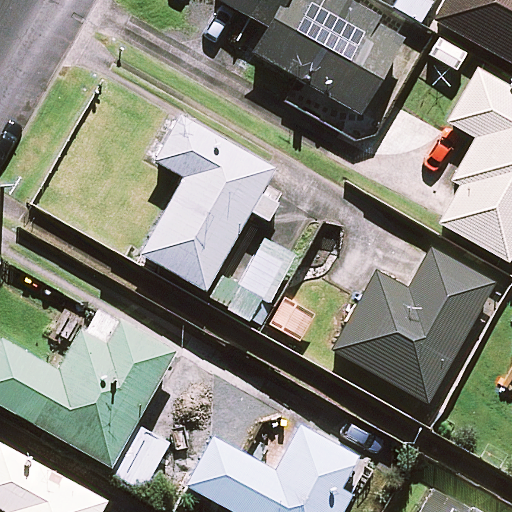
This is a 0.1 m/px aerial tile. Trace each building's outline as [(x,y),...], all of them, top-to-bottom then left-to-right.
[(418,43),(341,0),(209,0),(209,1),(262,31),(247,57),(371,126),(418,43)] [(511,0),(438,0),(425,25),(511,72),(511,0)] [(511,257),(511,95),(473,73),(443,124),(470,139),(445,184),(457,191),(438,225),(508,264),(511,257)] [(272,170),(171,114),(144,161),(176,179),(134,254),(202,293),(272,170)] [(266,304),(291,257),(257,239),(231,286),(266,304)] [(400,291),(368,273),(323,353),(423,410),(493,285),(425,247),(400,291)] [(52,369),(0,339),(0,412),(106,471),(170,357),(85,310),(52,369)] [(270,473),(213,442),(186,490),(226,511),(338,511),(360,472),(291,434),(270,473)] [(97,511),(101,506),(0,449),(0,511),(97,511)] [(453,511),(433,501),(427,511),(453,511)]
